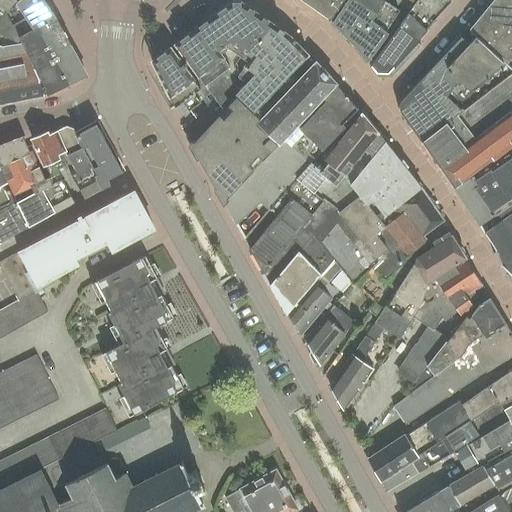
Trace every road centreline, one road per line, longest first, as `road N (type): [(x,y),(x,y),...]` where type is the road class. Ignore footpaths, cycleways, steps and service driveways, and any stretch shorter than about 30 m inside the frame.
road 1 (residential): [(381,511),(148,106),(121,90)]
road 2 (residential): [(121,90),(118,122),(143,173),(331,511)]
road 3 (residential): [(377,105),(474,0)]
road 4 (residential): [(121,90),(0,127)]
